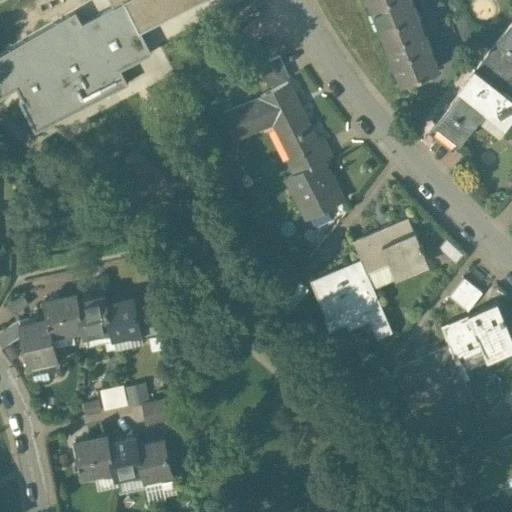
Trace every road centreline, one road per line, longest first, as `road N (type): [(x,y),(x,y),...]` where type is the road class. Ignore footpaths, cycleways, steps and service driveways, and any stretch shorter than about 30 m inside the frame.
road 1 (residential): [(511,259),(351,89),(300,0)]
road 2 (residential): [(0,375),(26,433),(39,511)]
